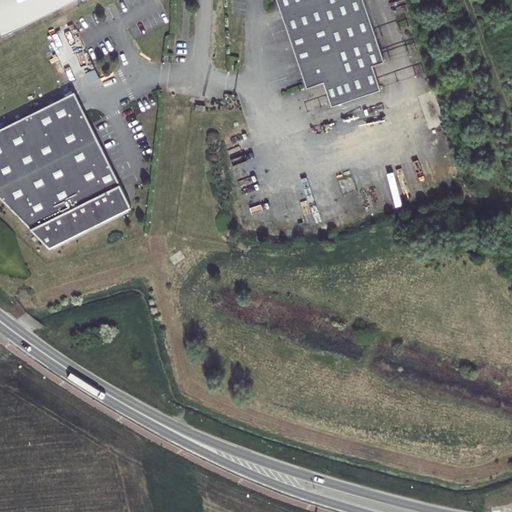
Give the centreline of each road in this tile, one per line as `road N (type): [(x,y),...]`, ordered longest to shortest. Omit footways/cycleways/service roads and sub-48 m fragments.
road 1 (secondary): [(435,511),(157,423)]
road 2 (secondary): [(157,423),(235,468),(358,511)]
road 3 (secondary): [(0,321),(157,423)]
road 4 (track): [(511,123),(465,0)]
